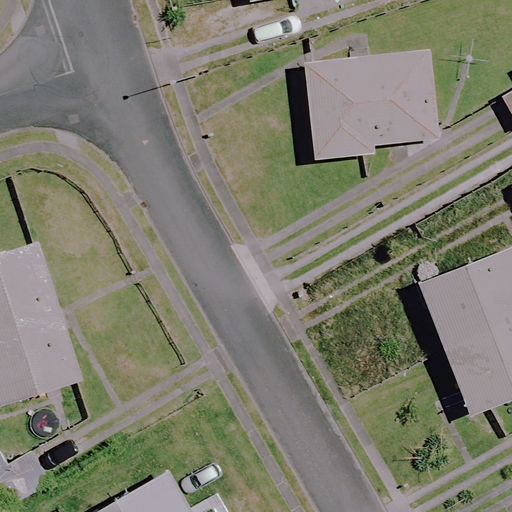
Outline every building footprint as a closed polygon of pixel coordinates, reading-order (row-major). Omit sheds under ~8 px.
[(439,141),(427,52),(301,69),(314,164),(373,156),(372,150),(439,141)] [(511,86),(496,97),(511,121),(511,86)] [(91,375),(48,236),(0,250),(0,396),(2,402),(91,375)] [(511,400),(511,253),(419,289),(468,418),(511,400)] [(34,489),(12,449),(0,455),(0,494),(6,505),(34,489)] [(199,511),(176,470),(98,511),(199,511)]
